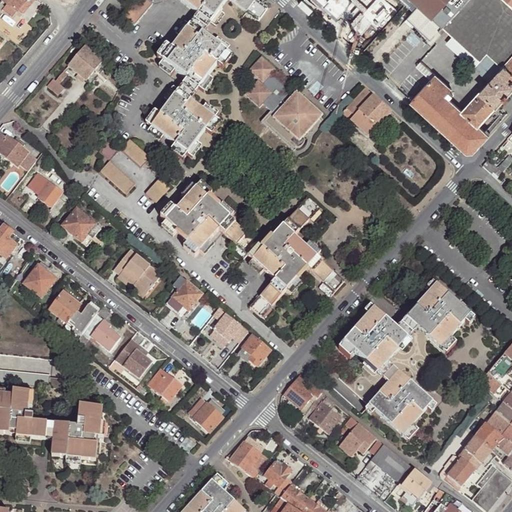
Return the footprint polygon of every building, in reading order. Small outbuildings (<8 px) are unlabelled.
[(1,0),(1,1),(6,5),(16,13),(19,9),(26,0),(1,0)] [(26,0),(19,9),(24,13),(34,0),(26,0)] [(137,0),(123,16),(135,26),(153,4),(147,0),(137,0)] [(178,0),(198,14),(190,26),(202,35),(210,24),(220,12),(228,0),(258,22),(267,9),(254,0),(178,0)] [(334,0),(326,0),(319,8),(325,14),(336,1),(334,0)] [(467,0),(412,0),(419,5),(407,19),(431,40),(443,27),(450,20),(451,18),(467,0)] [(481,91),(462,111),(478,126),(497,105),(498,106),(511,90),(511,16),(493,0),(467,0),(451,18),(450,20),(487,53),(481,59),(474,68),(489,82),(481,91)] [(493,0),(511,16),(511,6),(505,0),(493,0)] [(12,18),(16,13),(6,5),(2,10),(12,18)] [(224,15),(220,12),(210,24),(215,27),(224,15)] [(443,27),(452,36),(446,43),(473,68),(474,68),(481,59),(487,53),(450,20),(443,27)] [(190,26),(185,22),(175,34),(180,38),(190,26)] [(183,85),(182,86),(194,95),(195,94),(198,89),(208,77),(217,65),(222,69),(231,57),(226,53),(213,43),(202,35),(190,26),(180,38),(171,49),(166,45),(156,58),(162,62),(174,71),(187,80),(183,85)] [(229,48),(217,39),(213,43),(226,53),(229,48)] [(85,48),(69,67),(78,75),(85,81),(87,82),(103,63),(85,48)] [(294,95),(272,75),(276,70),(262,57),(248,72),(258,81),(245,95),(260,109),(263,105),(265,103),(268,99),(273,103),(280,110),(294,95)] [(174,71),(162,62),(158,67),(171,76),(174,71)] [(417,66),(427,76),(409,97),(412,100),(411,101),(468,152),(473,152),(488,135),(478,126),(462,111),(445,96),(451,90),(421,62),(417,66)] [(107,66),(103,63),(87,82),(91,86),(107,66)] [(63,73),(55,82),(59,85),(67,76),(63,73)] [(83,84),(85,81),(78,75),(75,78),(83,84)] [(213,80),(208,77),(198,89),(203,93),(213,80)] [(55,82),(54,81),(48,88),(58,96),(64,89),(59,85),(55,82)] [(190,100),(194,95),(182,86),(178,91),(169,104),(160,116),(155,111),(145,124),(151,128),(163,137),(175,146),(171,152),(183,161),(188,155),(197,143),(205,131),(211,135),(220,123),(215,118),(202,109),(190,100)] [(178,91),(173,88),(164,101),(169,104),(178,91)] [(365,88),(341,114),(367,138),(391,113),(365,88)] [(296,97),(294,95),(280,110),(273,103),(268,99),(265,103),(263,105),(270,112),(261,122),(291,150),(294,146),(296,148),(298,147),(299,147),(300,146),(301,146),(302,145),(303,143),(304,142),(304,141),(304,140),(302,138),(320,119),(300,100),(296,97)] [(218,114),(206,105),(202,109),(215,118),(218,114)] [(163,137),(151,128),(147,133),(160,142),(163,137)] [(0,155),(18,169),(20,166),(28,173),(37,160),(22,148),(24,145),(17,139),(14,142),(7,137),(6,139),(0,134),(0,155)] [(150,159),(129,140),(120,150),(119,151),(140,170),(144,165),(159,179),(160,179),(169,169),(153,155),(150,159)] [(120,150),(110,141),(99,153),(109,162),(119,151),(120,150)] [(201,146),(197,143),(188,155),(192,159),(201,146)] [(46,160),(42,157),(37,164),(41,167),(46,160)] [(498,169),(488,161),(483,167),(496,180),(511,162),(511,158),(511,159),(509,157),(498,169)] [(135,185),(109,162),(100,172),(126,196),(135,185)] [(63,194),(38,175),(28,189),(38,197),(37,199),(51,209),(50,211),(57,217),(67,205),(59,199),(63,194)] [(170,188),(160,179),(159,179),(146,195),(156,204),(170,188)] [(170,207),(160,218),(165,223),(177,233),(188,243),(183,248),(194,258),(199,253),(209,242),(219,231),(224,235),(236,245),(247,256),(252,260),(264,271),(275,281),(249,309),(261,319),(271,308),(286,291),(297,280),(306,269),(322,283),(334,293),(344,282),(316,257),(305,247),(294,237),(309,221),(319,209),(308,199),(283,227),(273,238),(262,249),(235,224),(230,219),(218,209),(207,199),(212,194),(200,184),(196,189),(185,200),(176,211),(170,207)] [(196,189),(191,185),(181,197),(185,200),(196,189)] [(234,215),(222,205),(218,209),(230,219),(234,215)] [(96,226),(77,210),(62,227),(81,243),(87,248),(101,230),(96,226)] [(173,238),(177,233),(165,223),(161,227),(173,238)] [(268,234),(273,238),(283,227),(278,223),(268,234)] [(14,235),(4,227),(0,232),(0,255),(5,260),(17,246),(21,240),(14,235)] [(214,246),(209,242),(199,253),(203,257),(214,246)] [(320,253),(309,242),(305,247),(316,257),(320,253)] [(150,268),(130,252),(113,272),(119,277),(135,289),(133,292),(143,300),(161,277),(150,268)] [(264,271),(252,260),(248,265),(260,275),(264,271)] [(58,281),(38,266),(23,286),(42,301),(58,281)] [(135,289),(119,277),(117,279),(133,292),(135,289)] [(202,296),(180,278),(173,287),(179,292),(173,299),(184,308),(188,312),(202,296)] [(301,283),(297,280),(286,291),(290,295),(301,283)] [(437,285),(433,282),(427,288),(431,292),(437,285)] [(406,319),(401,324),(409,331),(414,325),(418,329),(440,349),(444,345),(450,351),(456,343),(451,338),(465,322),(471,316),(437,285),(431,292),(406,319)] [(48,312),(66,325),(73,330),(72,331),(80,338),(82,335),(96,316),(98,313),(89,306),(80,317),(75,313),(80,306),(62,293),(48,312)] [(184,308),(173,299),(166,306),(178,316),(184,308)] [(91,304),(89,306),(98,313),(100,311),(91,304)] [(374,309),(370,306),(365,313),(368,316),(374,309)] [(368,316),(339,350),(346,356),(351,350),(355,354),(378,374),(382,370),(387,375),(393,367),(388,362),(408,340),(404,337),(409,331),(401,324),(396,330),(374,309),(368,316)] [(221,322),(226,316),(219,310),(213,316),(221,322)] [(103,322),(96,316),(82,335),(89,340),(90,338),(110,353),(121,339),(113,333),(111,336),(107,333),(109,330),(111,328),(103,322)] [(241,328),(226,316),(221,322),(214,332),(210,338),(223,349),(228,344),(229,344),(232,339),(239,345),(248,334),(241,328)] [(475,319),(471,316),(465,322),(469,326),(475,319)] [(271,352),(252,337),(242,350),(243,351),(238,356),(247,364),(249,362),(258,368),(271,352)] [(139,347),(131,341),(115,362),(139,380),(152,363),(145,358),(136,351),(139,347)] [(0,355),(52,361),(53,348),(0,342),(0,355)] [(450,351),(444,345),(440,349),(446,355),(450,351)] [(511,345),(487,374),(499,385),(511,394),(511,392),(511,345)] [(136,351),(145,358),(148,354),(139,347),(136,351)] [(355,354),(351,350),(346,356),(350,360),(355,354)] [(393,367),(387,375),(392,380),(388,384),(369,406),(375,412),(402,437),(406,433),(412,438),(418,430),(413,425),(427,409),(433,403),(399,372),(393,367)] [(0,384),(37,388),(49,389),(50,379),(50,376),(0,370),(0,384)] [(182,388),(160,371),(147,386),(169,403),(182,388)] [(479,383),(491,394),(499,385),(487,374),(479,383)] [(322,394),(301,376),(284,396),(301,410),(301,411),(314,396),(318,399),(322,394)] [(50,379),(49,389),(63,390),(63,380),(50,379)] [(16,438),(31,440),(46,441),(47,424),(33,423),(33,416),(28,416),(23,416),(24,408),(29,409),(29,408),(30,393),(13,391),(12,397),(5,396),(0,395),(0,435),(16,437),(16,438)] [(334,404),(322,394),(318,399),(307,414),(311,418),(310,420),(309,421),(314,425),(323,432),(329,437),(342,419),(329,410),(334,404)] [(511,411),(511,395),(511,394),(503,404),(511,411)] [(314,396),(301,411),(301,410),(300,412),(305,416),(307,414),(318,399),(314,396)] [(207,405),(201,399),(188,415),(193,419),(210,434),(223,419),(221,417),(207,405)] [(212,400),(207,405),(221,417),(225,412),(212,400)] [(437,406),(433,403),(427,409),(431,413),(437,406)] [(510,426),(511,423),(511,411),(503,404),(495,414),(510,426)] [(369,406),(365,410),(371,416),(375,412),(369,406)] [(53,442),(51,458),(67,459),(81,461),(96,462),(98,438),(100,439),(102,423),(103,409),(79,407),(77,427),(77,432),(69,432),(70,426),(54,425),(53,442)] [(348,422),(351,418),(345,414),(342,417),(344,419),(348,422)] [(501,438),(510,426),(495,414),(487,426),(501,438)] [(344,428),(348,422),(344,419),(340,425),(344,428)] [(352,425),(348,422),(344,428),(347,431),(352,425)] [(487,426),(482,422),(471,436),(475,439),(491,452),(496,456),(500,451),(495,448),(502,438),(501,438),(487,426)] [(511,423),(510,426),(501,438),(502,438),(511,445),(511,423)] [(47,424),(46,441),(53,442),(54,425),(47,424)] [(376,440),(358,424),(339,448),(347,454),(353,447),(358,451),(363,456),(376,440)] [(319,436),(323,432),(314,425),(311,429),(319,436)] [(412,438),(406,433),(402,437),(408,442),(412,438)] [(247,438),(244,443),(260,455),(264,450),(247,438)] [(511,451),(511,445),(502,438),(495,448),(500,451),(508,457),(509,458),(511,460),(511,455),(511,454),(511,451)] [(480,465),(491,452),(475,439),(467,450),(465,448),(462,452),(463,453),(460,458),(459,459),(453,456),(444,468),(445,468),(440,474),(440,475),(440,476),(441,478),(441,479),(444,481),(458,492),(480,465)] [(383,446),(378,441),(369,452),(374,457),(383,446)] [(260,455),(244,443),(231,460),(229,462),(254,481),(268,461),(260,455)] [(411,468),(383,446),(374,457),(370,462),(377,467),(398,484),(407,472),(411,468)] [(358,451),(353,447),(347,454),(352,458),(358,451)] [(511,460),(509,458),(503,465),(511,472),(511,460)] [(377,467),(370,462),(366,467),(373,472),(377,467)] [(281,469),(275,464),(264,478),(278,488),(274,495),(275,496),(280,499),(292,484),(286,479),(291,473),(283,467),(281,469)] [(486,511),(511,481),(492,466),(491,467),(479,483),(484,487),(472,501),(484,511),(486,511)] [(414,471),(411,468),(407,472),(411,475),(401,487),(406,492),(401,499),(412,507),(417,500),(419,502),(432,486),(422,478),(414,471)] [(244,511),(223,492),(219,489),(225,483),(217,476),(212,482),(185,511),(244,511)] [(489,511),(511,483),(511,482),(511,481),(486,511),(489,511)] [(225,483),(219,489),(223,492),(229,486),(225,483)] [(293,484),(290,487),(300,495),(303,492),(293,484)] [(300,495),(290,487),(280,499),(281,499),(289,505),(297,511),(299,511),(308,501),(300,495)] [(445,494),(440,491),(433,500),(438,504),(445,494)] [(462,504),(445,494),(438,504),(440,506),(435,511),(472,511),(462,504)] [(281,499),(275,507),(280,511),(283,511),(289,505),(281,499)] [(322,511),(314,506),(308,501),(299,511),(322,511)] [(314,506),(322,511),(327,511),(328,511),(329,511),(317,502),(314,506)]
